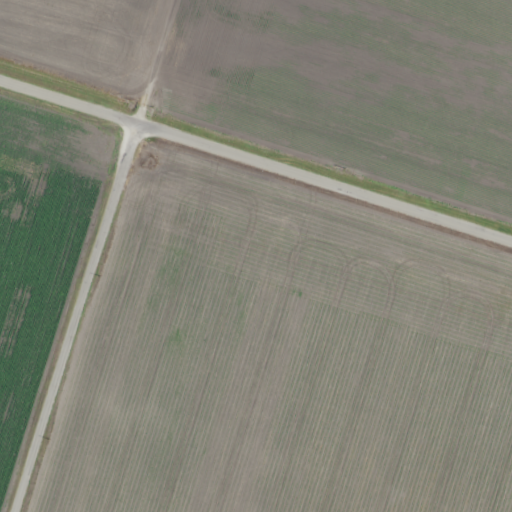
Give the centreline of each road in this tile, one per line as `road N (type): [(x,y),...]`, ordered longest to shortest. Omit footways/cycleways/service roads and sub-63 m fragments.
road 1 (tertiary): [(511,223),(0,60)]
road 2 (residential): [(0,509),(151,0)]
